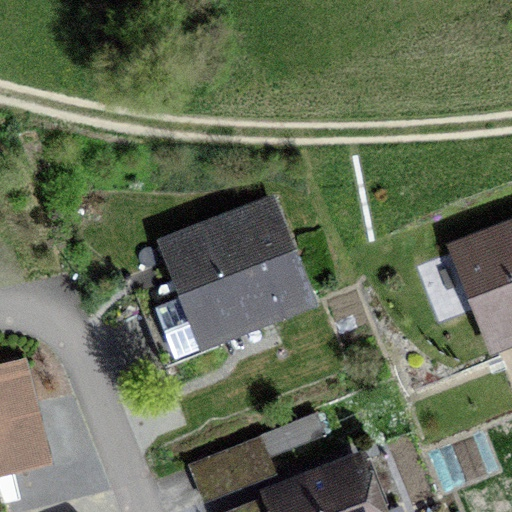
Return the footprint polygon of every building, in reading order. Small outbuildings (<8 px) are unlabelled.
[(164,247),(184,298),(143,314),(164,368),(219,347),(215,337),(311,299),(274,204),(164,247)] [(511,229),(457,251),(494,344),(511,337),(511,229)] [(0,469),(14,466),(0,410),(0,469)] [(242,445),(250,463),(268,456),(260,438),(242,445)] [(378,511),(359,462),(230,511),(378,511)]
